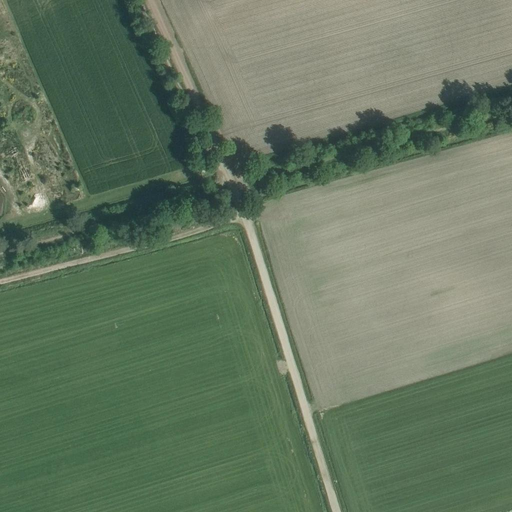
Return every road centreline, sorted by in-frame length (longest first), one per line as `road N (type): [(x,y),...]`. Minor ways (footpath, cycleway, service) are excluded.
road 1 (track): [(246,219),(337,511)]
road 2 (track): [(0,281),(246,219)]
road 3 (track): [(149,0),(246,219)]
